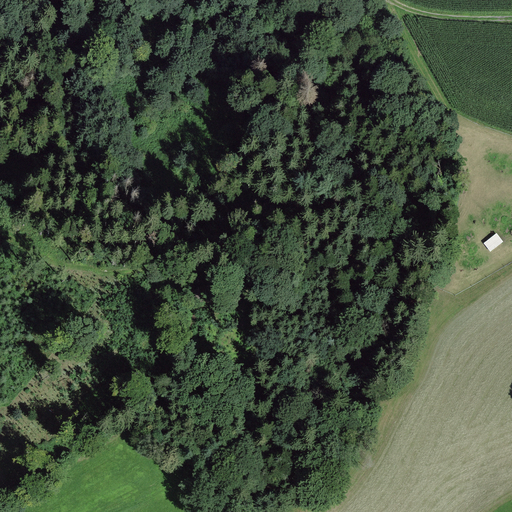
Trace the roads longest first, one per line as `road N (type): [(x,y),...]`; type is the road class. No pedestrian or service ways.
road 1 (track): [(0,31),(79,51),(123,51),(278,0)]
road 2 (track): [(391,0),(437,17),(511,19)]
